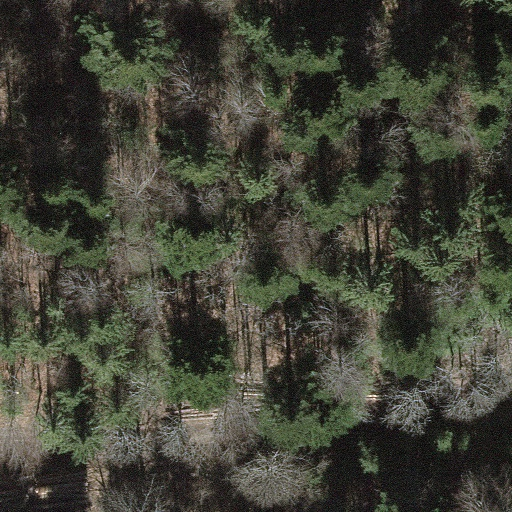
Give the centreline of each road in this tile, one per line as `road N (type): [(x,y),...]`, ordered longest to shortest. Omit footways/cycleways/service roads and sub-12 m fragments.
road 1 (track): [(298,511),(141,449),(444,421),(511,395)]
road 2 (track): [(0,444),(141,449)]
